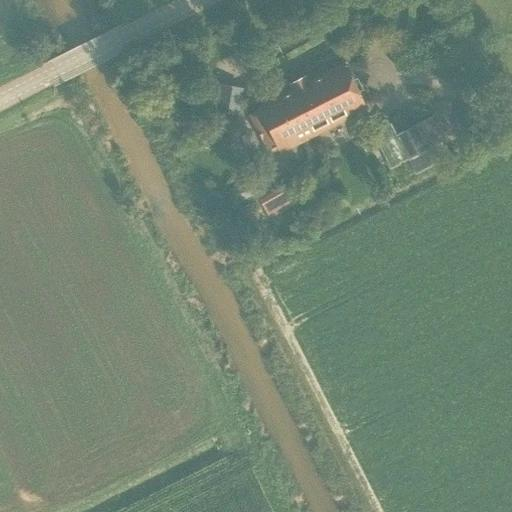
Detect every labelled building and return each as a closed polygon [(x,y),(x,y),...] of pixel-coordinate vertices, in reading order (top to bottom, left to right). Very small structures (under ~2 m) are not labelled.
[(298,124),(306,141),(366,111),(343,65),(278,98),(286,113),(282,115),(288,128),(298,124)] [(216,82),(215,110),(227,110),(228,82),(216,82)] [(286,113),(278,98),(258,108),(260,111),(251,116),(270,155),(279,151),(281,154),(306,141),(298,124),(288,128),(282,115),(286,113)] [(451,157),(444,143),(432,119),(396,137),(390,126),(372,135),(389,171),(413,159),(419,173),(451,157)] [(266,196),(263,191),(256,177),(234,189),(241,202),(246,200),(249,206),(260,200),(268,215),(296,199),(288,184),(266,196)]
